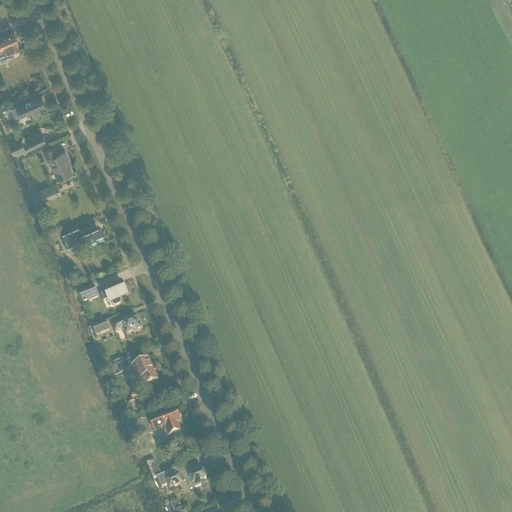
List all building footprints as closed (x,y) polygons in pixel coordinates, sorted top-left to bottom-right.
[(0,56),(1,60),(13,55),(12,52),(18,50),(15,44),(18,43),(13,32),(0,37),(0,56)] [(43,107),(45,106),(41,96),(17,106),(21,117),(31,113),(33,118),(45,113),(43,107)] [(42,133),(26,141),(30,150),(46,143),(42,133)] [(21,140),(10,145),(14,155),(26,150),(21,140)] [(58,179),(72,173),(67,161),(69,160),(65,152),(59,154),(56,147),(44,152),(47,160),(50,159),(58,179)] [(41,193),(45,202),(61,195),(57,186),(41,193)] [(96,244),(104,240),(100,232),(92,235),(92,234),(81,238),(78,231),(62,238),(68,252),(77,248),(77,247),(83,245),(85,250),(97,245),(96,244)] [(118,298),(127,294),(122,282),(103,290),(104,293),(99,295),(103,302),(107,300),(108,302),(112,301),(114,306),(121,303),(118,298)] [(97,298),(93,287),(78,293),(83,304),(97,298)] [(126,334),(141,328),(136,315),(121,321),(121,322),(113,325),(115,332),(124,328),(126,334)] [(96,336),(109,330),(105,321),(93,326),(96,336)] [(144,386),(159,380),(156,371),(154,372),(149,359),(139,363),(137,357),(117,366),(120,374),(133,368),(138,380),(140,379),(144,386)] [(176,410),(161,417),(150,422),(154,430),(165,425),(170,436),(180,431),(176,423),(181,421),(180,419),(180,418),(179,415),(178,415),(176,410)] [(143,438),(152,434),(146,419),(136,423),(143,438)] [(181,484),(187,481),(190,490),(195,488),(202,485),(200,481),(207,479),(202,469),(194,472),(193,468),(187,471),(179,475),(177,469),(158,477),(162,487),(168,484),(170,489),(181,484)] [(176,502),(170,504),(173,511),(176,511),(186,511),(185,508),(182,509),(180,509),(176,502)]
